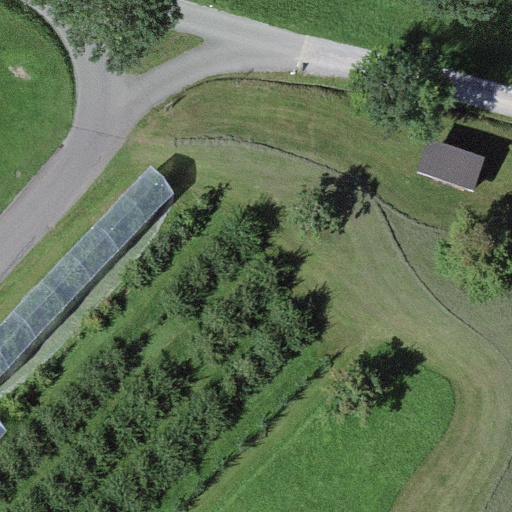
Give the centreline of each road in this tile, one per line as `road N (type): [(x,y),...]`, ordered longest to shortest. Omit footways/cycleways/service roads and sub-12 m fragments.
road 1 (residential): [(49,0),(94,40),(108,122),(0,249)]
road 2 (track): [(283,45),(511,105)]
road 3 (track): [(108,122),(193,66),(283,45)]
road 4 (track): [(120,0),(283,45)]
